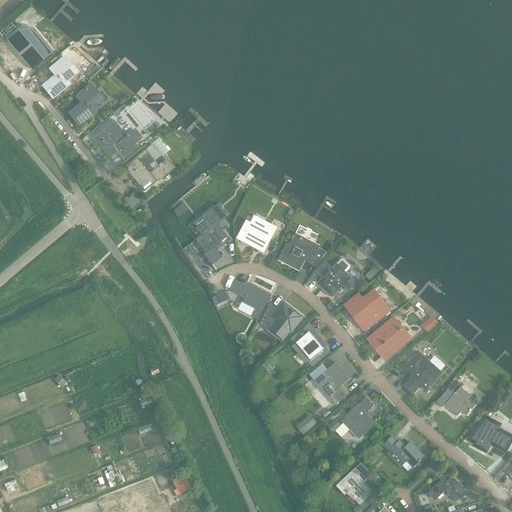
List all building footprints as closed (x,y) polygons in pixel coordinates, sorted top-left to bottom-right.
[(47,53),(27,29),(11,34),(0,43),(26,72),(47,53)] [(57,74),(42,86),(52,98),(68,84),(66,81),(72,75),(77,72),(71,66),(64,57),(51,68),(57,74)] [(92,108),(99,103),(103,99),(90,84),(78,95),(83,102),(69,113),(79,125),(95,111),(92,108)] [(122,105),(116,110),(119,114),(125,109),(122,105)] [(116,152),(119,156),(123,161),(138,148),(135,143),(137,141),(137,142),(140,139),(133,130),(128,135),(128,134),(126,136),(113,120),(92,138),(108,158),(116,152)] [(124,167),(133,179),(144,192),(151,185),(169,171),(173,168),(166,160),(159,166),(154,160),(160,156),(151,145),(145,150),(124,167)] [(125,197),(129,207),(138,203),(134,193),(125,197)] [(183,203),(173,211),(178,218),(188,210),(183,203)] [(201,218),(194,224),(197,228),(202,235),(196,239),(194,242),(203,254),(212,265),(222,257),(214,246),(227,236),(217,223),(221,220),(226,216),(217,204),(211,209),(203,216),(201,218)] [(257,250),(263,253),(275,230),(276,231),(276,230),(254,218),(251,224),(247,221),(237,239),(238,239),(239,237),(258,248),(257,250)] [(287,243),(282,253),(279,258),(300,269),(305,259),(317,265),(327,251),(302,239),(303,238),(300,237),(294,235),(289,245),(287,243)] [(324,262),(316,272),(321,275),(323,278),(318,284),(332,297),(343,285),(349,291),(353,286),(354,286),(354,285),(355,284),(355,283),(355,282),(355,281),(354,280),(351,277),(346,273),(350,268),(350,265),(344,259),(341,259),(337,264),(332,269),(329,266),(324,262)] [(243,301),(256,307),(251,315),(258,319),(270,295),(245,282),(244,285),(235,281),(230,290),(245,297),(243,301)] [(214,297),(213,297),(214,299),(216,305),(230,299),(226,291),(214,297)] [(359,294),(345,305),(365,330),(390,311),(374,292),(364,300),(359,294)] [(332,301),(327,306),(332,311),(337,306),(332,301)] [(268,326),(270,328),(270,329),(282,338),(290,328),(299,315),(283,303),(278,309),(270,303),(259,324),(266,329),(268,326)] [(433,316),(422,325),(428,332),(439,323),(433,316)] [(393,320),(370,339),(385,358),(408,339),(393,320)] [(309,325),(291,340),(292,340),(296,344),(293,347),(298,353),(302,350),(310,359),(308,361),(312,366),(329,352),(325,347),(326,345),(309,325)] [(247,348),(242,352),(247,359),(253,356),(247,348)] [(440,372),(439,372),(446,365),(435,356),(429,363),(417,352),(417,353),(416,352),(412,355),(414,356),(408,362),(406,360),(402,364),(404,366),(404,367),(414,376),(404,386),(413,395),(423,384),(426,381),(429,384),(440,372)] [(265,362),(259,368),(263,372),(269,367),(265,362)] [(314,382),(335,405),(348,394),(341,385),(349,378),(335,363),(314,382)] [(443,408),(446,404),(458,415),(462,411),(466,415),(476,404),(467,396),(468,394),(460,387),(462,385),(456,380),(448,389),(437,402),(443,408)] [(342,421),(343,423),(335,431),(342,438),(349,430),(358,439),(375,423),(366,414),(375,405),(372,402),(367,397),(342,421)] [(310,415),(296,426),(305,437),(319,425),(310,415)] [(474,444),(473,446),(486,452),(491,444),(506,452),(511,440),(511,435),(498,429),(501,424),(486,416),(467,440),(474,444)] [(331,417),(324,425),(327,429),(328,428),(333,433),(340,425),(331,417)] [(140,434),(153,429),(151,423),(138,428),(140,434)] [(392,436),(383,445),(390,452),(387,454),(400,467),(402,465),(406,461),(412,467),(413,468),(424,457),(414,447),(416,445),(412,441),(406,447),(400,440),(398,442),(392,436)] [(376,461),(372,465),(377,470),(381,466),(376,461)] [(344,495),(346,493),(353,501),(354,500),(361,507),(359,509),(358,507),(354,511),(355,511),(361,511),(364,510),(377,498),(363,483),(372,475),(360,462),(335,486),(344,495)] [(441,480),(431,490),(427,493),(435,501),(438,498),(445,491),(456,502),(459,499),(463,503),(471,495),(452,476),(444,484),(441,480)] [(187,477),(173,481),(177,493),(191,489),(187,477)] [(6,482),(7,491),(15,490),(14,481),(6,482)]
